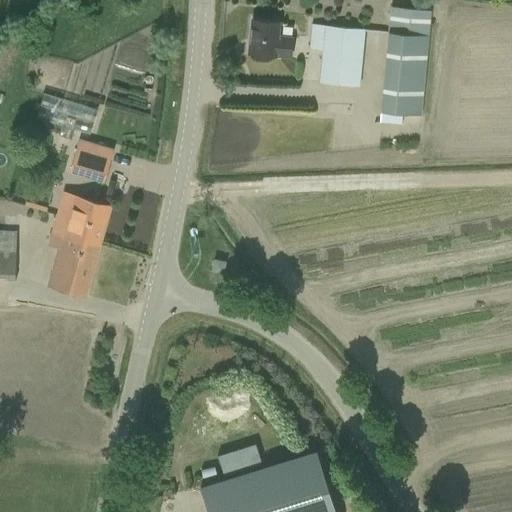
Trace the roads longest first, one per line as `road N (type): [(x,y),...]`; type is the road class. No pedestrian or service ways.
road 1 (unclassified): [(412,511),(336,391),(291,345),(225,311),(155,293)]
road 2 (unclassified): [(155,293),(185,152),(198,0)]
road 3 (unclassified): [(106,511),(155,293)]
